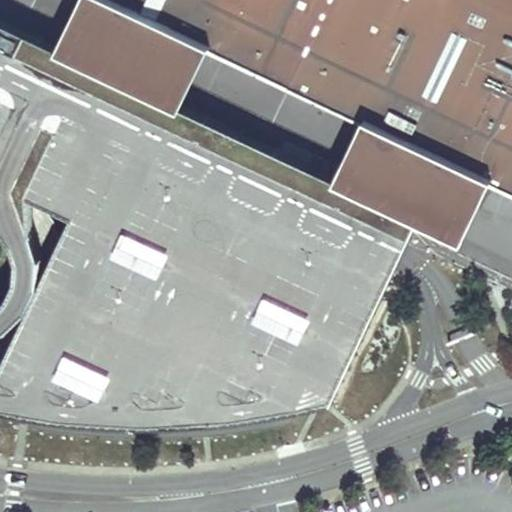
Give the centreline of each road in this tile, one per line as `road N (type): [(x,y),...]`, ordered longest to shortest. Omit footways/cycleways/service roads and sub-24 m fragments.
road 1 (unclassified): [(511,390),(357,447),(195,485),(0,478)]
road 2 (unclassified): [(111,511),(273,494),(511,414)]
